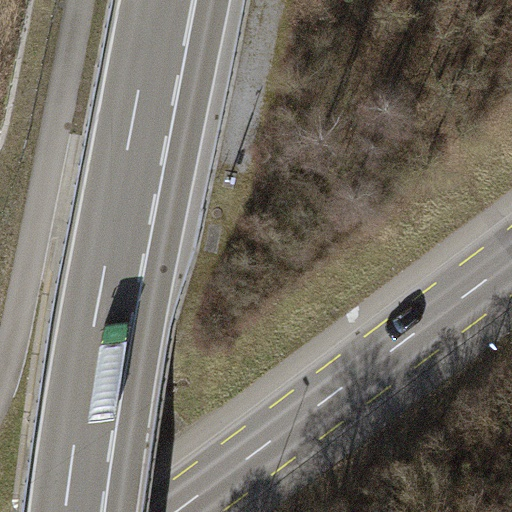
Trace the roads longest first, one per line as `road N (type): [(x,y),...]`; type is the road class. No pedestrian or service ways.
road 1 (motorway): [(69,511),(161,0)]
road 2 (secondary): [(174,511),(511,267)]
